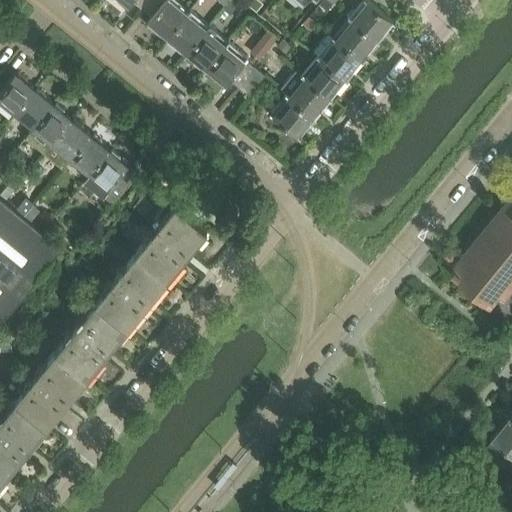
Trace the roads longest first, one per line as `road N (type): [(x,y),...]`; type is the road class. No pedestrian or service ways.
road 1 (residential): [(185,511),(511,115)]
road 2 (residential): [(295,206),(45,0)]
road 3 (residential): [(295,206),(98,445)]
road 4 (residential): [(450,16),(295,206)]
